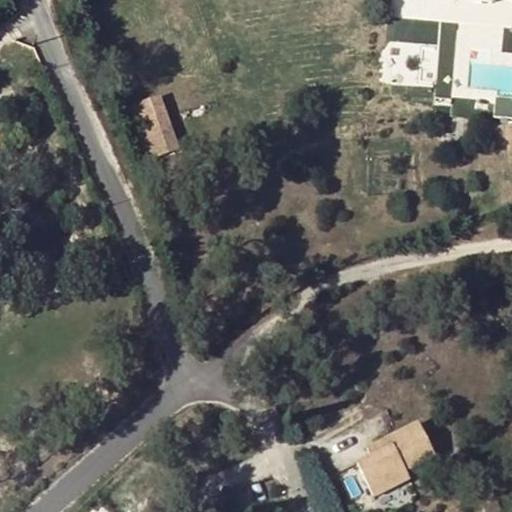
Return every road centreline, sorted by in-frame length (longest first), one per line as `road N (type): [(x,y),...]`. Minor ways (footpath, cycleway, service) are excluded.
road 1 (unclassified): [(42,511),(158,414),(174,370),(157,299),(49,0)]
road 2 (unknown): [(197,379),(330,298),(511,249)]
